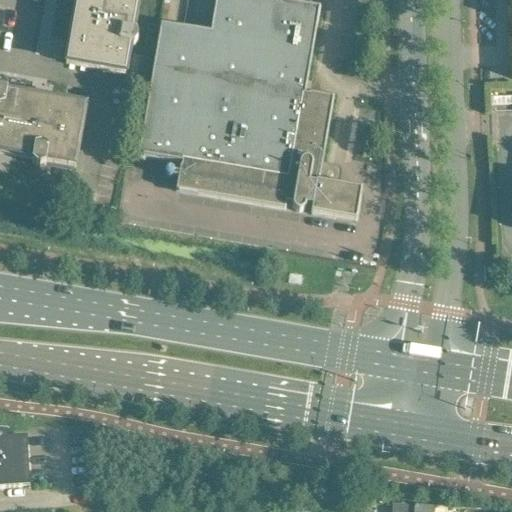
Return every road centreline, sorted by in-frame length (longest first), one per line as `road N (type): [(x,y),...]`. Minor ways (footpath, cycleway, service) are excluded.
road 1 (primary): [(0,362),(417,436)]
road 2 (primary): [(399,362),(0,301)]
road 3 (unclassified): [(439,369),(457,231),(449,0)]
road 4 (unclassified): [(411,0),(417,230),(399,362)]
